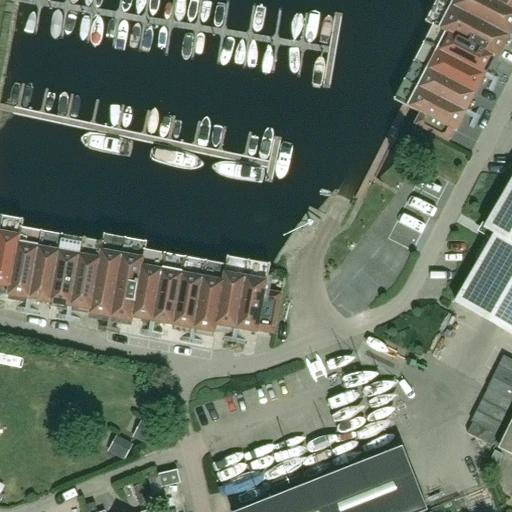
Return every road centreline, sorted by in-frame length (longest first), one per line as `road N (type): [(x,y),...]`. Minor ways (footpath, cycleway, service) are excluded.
road 1 (residential): [(181,364),(212,369),(267,360),(390,311),(411,291),(511,95)]
road 2 (residential): [(181,364),(0,323)]
road 3 (residential): [(188,449),(24,511)]
